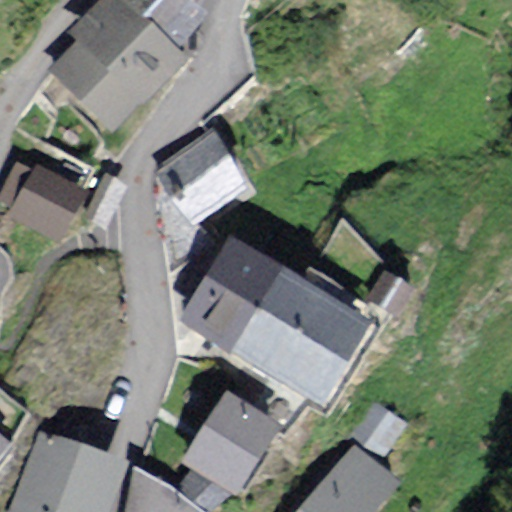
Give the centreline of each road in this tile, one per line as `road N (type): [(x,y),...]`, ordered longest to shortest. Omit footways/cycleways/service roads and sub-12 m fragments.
road 1 (residential): [(136,511),(155,338),(139,223),(152,157),(216,57),(238,0)]
road 2 (unclassified): [(0,133),(50,35),(82,0)]
